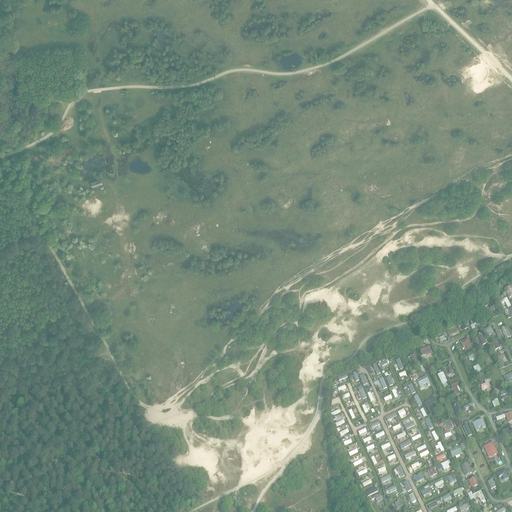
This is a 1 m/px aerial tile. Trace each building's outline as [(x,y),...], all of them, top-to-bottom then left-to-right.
[(91,182),(92,187),(102,184),(101,179),(91,182)] [(492,295),(486,298),(491,305),(492,304),(494,307),(497,305),(492,295)] [(508,308),(511,306),(506,298),(505,297),(502,298),(503,300),(500,301),(502,304),(505,302),(508,308)] [(471,319),(473,324),(480,322),(478,316),(471,319)] [(463,331),(468,328),(467,326),(468,325),(466,321),(465,321),(464,321),(460,323),(457,325),(458,327),(461,326),(463,331)] [(491,327),(485,329),(488,336),(494,333),(491,327)] [(502,333),(506,339),(511,336),(507,329),(505,327),(501,329),(503,333),(502,333)] [(482,334),(478,336),(482,346),(486,344),(484,339),(485,339),(484,337),(483,337),(482,334)] [(465,346),(468,351),(470,350),(471,352),(473,351),(473,350),(474,350),(473,348),(472,349),(468,338),(467,338),(467,337),(464,339),(464,340),(461,341),(463,347),(465,346)] [(500,347),(497,340),(490,343),(492,348),(494,347),(495,350),(500,347)] [(419,351),(422,357),(426,355),(427,356),(431,354),(427,347),(419,351)] [(414,354),(410,356),(410,357),(408,358),(409,361),(412,361),(415,368),(419,366),(414,354)] [(473,367),(475,373),(482,370),(480,367),(483,366),(482,363),(473,367)] [(447,378),(454,375),(450,365),(447,367),(449,370),(448,370),(449,372),(450,372),(446,375),(447,378)] [(443,373),(437,375),(442,385),(447,382),(445,379),(446,378),(443,373)] [(426,377),(417,381),(421,389),(424,388),(423,385),(426,383),(428,386),(430,385),(426,377)] [(506,383),(505,380),(504,381),(505,380),(504,378),(499,381),(501,385),(502,385),(503,387),(506,386),(507,385),(506,383)] [(383,379),(379,381),(383,390),(387,388),(383,379)] [(485,384),(481,385),(481,387),(481,388),(482,391),(483,390),(483,391),(486,390),(487,392),(490,390),(490,388),(491,388),(489,383),(490,382),(488,379),(484,380),(485,384)] [(451,385),(456,395),(460,394),(459,391),(460,391),(458,386),(460,385),(458,382),(451,385)] [(348,393),(341,397),(343,399),(344,399),(346,402),(347,402),(345,398),(350,396),(348,393)] [(433,397),(424,403),(430,414),(433,412),(429,404),(435,401),(433,397)] [(458,403),(454,405),(456,411),(455,411),(456,413),(462,411),(458,403)] [(403,409),(397,412),(401,419),(403,418),(402,416),(406,414),(403,409)] [(506,425),(503,416),(500,417),(498,418),(499,421),(501,420),(503,426),(506,425)] [(472,423),(476,431),(479,430),(478,428),(481,426),(482,429),(486,427),(482,419),(472,423)] [(445,427),(443,428),(445,435),(450,433),(449,430),(453,429),(452,428),(455,427),(453,423),(451,424),(450,422),(444,425),(445,427)] [(463,429),(467,437),(471,435),(472,436),(473,436),(471,431),(470,432),(468,427),(463,429)] [(502,432),(506,441),(511,438),(511,437),(511,434),(511,433),(510,433),(508,429),(502,432)] [(485,447),(489,457),(496,454),(492,444),(485,447)] [(458,446),(449,450),(452,457),(461,453),(458,446)] [(449,460),(438,465),(440,470),(443,468),(444,470),(449,467),(448,464),(450,463),(449,460)] [(467,464),(461,466),(465,477),(472,474),(467,464)] [(427,471),(431,477),(437,474),(433,467),(427,471)] [(504,480),(508,478),(504,470),(496,473),(498,478),(502,476),(504,480)] [(422,474),(414,478),(416,483),(419,482),(418,480),(424,477),(422,474)] [(450,484),(456,481),(454,477),(456,476),(455,474),(448,478),(447,477),(444,479),(446,482),(449,481),(450,484)] [(487,482),(491,489),(496,487),(494,484),(495,483),(494,482),(493,481),(495,480),(493,476),(491,477),(492,479),(492,480),(487,482)] [(475,478),(469,481),(472,488),(478,485),(475,478)] [(423,496),(431,492),(428,486),(420,490),(423,496)] [(483,504),(485,503),(480,492),(472,495),(471,492),(467,494),(470,501),(477,498),(479,499),(481,503),(482,503),(483,504)] [(377,503),(383,500),(380,494),(378,495),(377,495),(371,498),(371,500),(375,499),(377,503)] [(416,501),(413,494),(407,497),(409,502),(411,501),(412,503),(416,501)] [(445,503),(452,499),(449,494),(447,495),(447,496),(442,498),(445,503)] [(397,509),(404,506),(400,498),(397,499),(398,502),(394,503),(397,509)] [(436,501),(427,505),(430,510),(438,506),(436,501)] [(460,511),(461,511),(469,509),(469,508),(470,507),(468,503),(464,505),(458,508),(460,511)]
